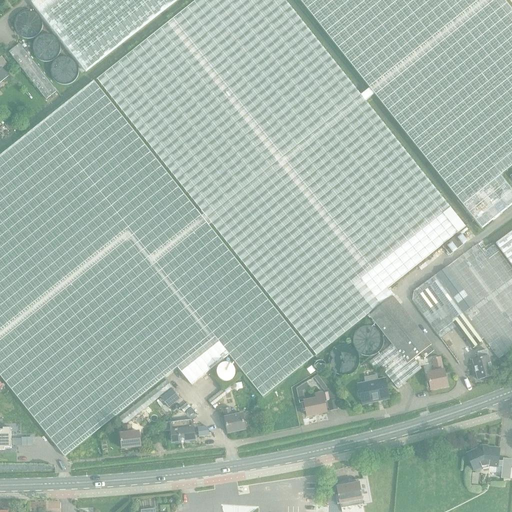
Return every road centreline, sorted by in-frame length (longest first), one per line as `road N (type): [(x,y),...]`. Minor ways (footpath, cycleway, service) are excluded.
road 1 (unclassified): [(229,443),(397,410),(468,383),(403,294),(511,214)]
road 2 (secondary): [(511,390),(404,428),(233,466)]
road 3 (secondary): [(233,466),(0,485)]
